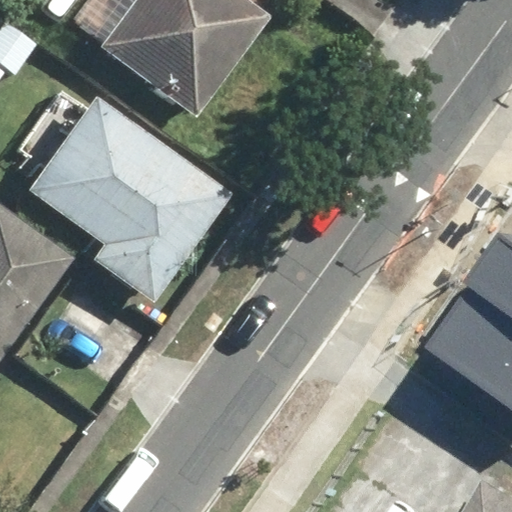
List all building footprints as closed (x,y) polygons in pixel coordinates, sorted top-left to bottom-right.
[(141,0),(129,17),(106,0),(100,0),(79,28),(197,116),(275,12),(259,0),(141,0)] [(46,172),(34,187),(108,244),(95,261),(153,306),(240,193),(104,88),(90,105),(63,84),(14,147),(46,172)] [(0,195),(0,363),(81,253),(1,195),(0,195)] [(511,242),(503,237),(464,292),(511,326),(511,242)] [(511,412),(511,326),(464,292),(423,349),(511,412)] [(511,511),(511,476),(488,511),(511,511)]
